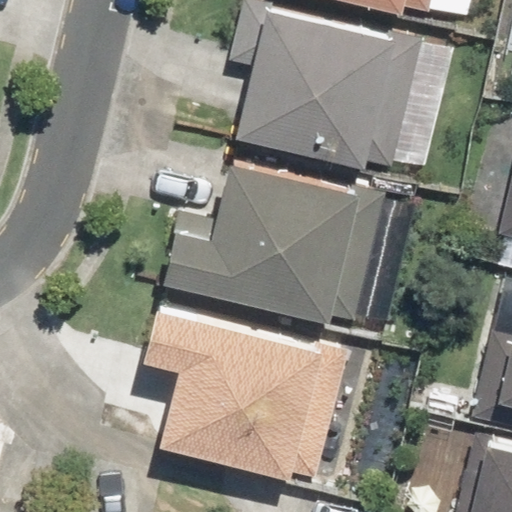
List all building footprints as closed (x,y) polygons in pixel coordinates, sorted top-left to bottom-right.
[(419,35),(269,0),(233,0),(220,54),(239,59),(221,134),(387,173),(419,35)] [(340,0),(426,20),(430,0),(340,0)] [(511,128),(485,245),(511,250),(511,128)] [(164,204),(146,276),(350,324),(382,185),(219,147),(204,213),(164,204)] [(341,348),(141,301),(127,363),(161,371),(143,445),(309,484),(341,348)] [(511,331),(485,326),(463,418),(511,429),(511,331)] [(511,511),(511,440),(466,429),(445,511),(511,511)]
